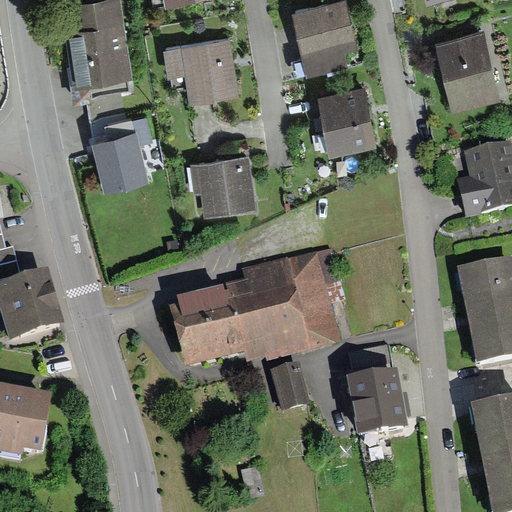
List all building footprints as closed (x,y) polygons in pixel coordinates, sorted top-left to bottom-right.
[(79,92),(127,86),(115,0),(83,0),(87,27),(70,30),(79,92)] [(297,10),(308,69),(344,61),(342,47),(351,45),(343,1),(297,10)] [(452,104),(493,94),(477,32),(437,42),(452,104)] [(189,99),(231,94),(225,41),(166,47),(169,74),(186,72),(189,99)] [(367,142),(359,89),(323,95),(331,147),(367,142)] [(104,187),(141,179),(129,122),(107,126),(110,144),(96,147),(104,187)] [(479,211),(511,204),(511,182),(506,152),(469,159),(479,211)] [(247,204),(242,158),(196,163),(200,209),(247,204)] [(3,343),(53,330),(40,280),(18,285),(9,251),(0,253),(0,331),(0,332),(3,343)] [(511,356),(511,302),(504,264),(458,274),(477,364),(511,356)] [(171,308),(187,370),(331,334),(316,272),(171,308)] [(284,413),(303,409),(295,371),(275,376),(284,413)] [(346,392),(356,437),(401,427),(392,382),(346,392)] [(0,450),(33,456),(42,405),(0,397),(0,450)] [(511,511),(511,407),(474,415),(492,511),(511,511)]
